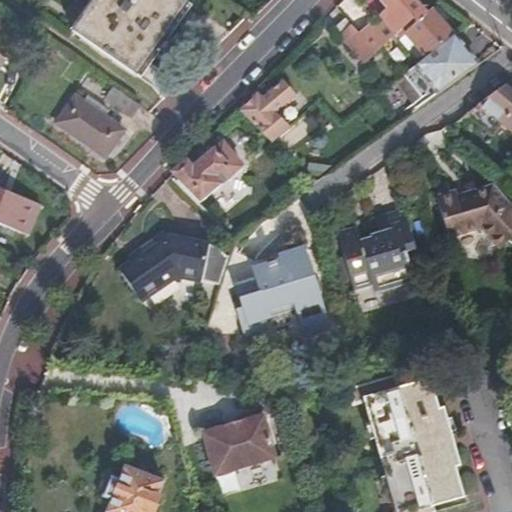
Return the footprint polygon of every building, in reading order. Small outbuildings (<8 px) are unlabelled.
[(83,0),(65,27),(67,29),(69,26),(73,29),(92,0),(83,0)] [(67,29),(134,76),(136,73),(133,71),(180,3),(183,5),(186,1),(185,0),(92,0),(73,29),(69,26),(67,29)] [(368,23),(357,32),(374,50),(395,31),(420,10),(410,0),(380,0),(379,1),(385,8),(379,12),(385,18),(373,28),(368,23)] [(136,73),(134,76),(137,78),(189,3),(186,1),(183,5),(180,3),(133,71),(136,73)] [(449,33),(456,27),(435,1),(428,8),(449,33)] [(421,54),(449,33),(428,8),(423,13),(420,10),(395,31),(399,36),(404,32),(421,54)] [(374,50),(357,32),(350,23),(336,36),(359,63),(374,50)] [(472,64),(449,33),(421,54),(391,78),(409,102),(417,97),(420,102),(432,93),(472,64)] [(251,97),(237,109),(266,142),(292,120),(279,105),(293,94),(281,80),(260,98),(255,102),(251,97)] [(140,104),(114,85),(104,98),(130,117),(140,104)] [(256,93),(251,97),(255,102),(260,98),(256,93)] [(73,94),(55,118),(103,153),(120,128),(73,94)] [(511,106),(500,122),(511,131),(511,106)] [(310,116),(277,136),(285,148),(318,128),(310,116)] [(174,178),(172,180),(195,203),(243,162),(223,139),(207,152),(204,149),(198,149),(191,155),(191,160),(194,164),(187,170),(179,162),(174,167),(169,172),(174,178)] [(449,192),(430,198),(442,235),(473,225),(494,247),(511,228),(511,211),(486,184),(450,195),(449,192)] [(0,223),(23,234),(36,205),(0,189),(0,223)] [(369,209),(371,218),(401,210),(399,201),(369,209)] [(353,231),(352,226),(333,231),(348,286),(367,282),(368,286),(369,291),(410,280),(403,253),(412,250),(401,210),(371,218),(373,225),(364,228),(366,238),(356,241),(353,231)] [(364,228),(353,231),(356,241),(366,238),(364,228)] [(197,283),(215,287),(228,251),(227,251),(226,252),(225,252),(223,252),(222,252),(221,252),(220,251),(219,250),(218,249),(217,248),(217,247),(216,247),(215,246),(214,245),(212,245),(211,244),(210,244),(209,245),(207,245),(206,246),(165,236),(164,233),(149,243),(149,244),(152,248),(141,255),(139,252),(137,250),(126,258),(128,261),(115,269),(135,302),(174,278),(197,283)] [(152,248),(149,244),(139,252),(141,255),(152,248)] [(265,273),(243,278),(248,301),(240,303),(246,330),(269,324),(267,316),(300,308),(306,332),(331,326),(311,248),(286,255),(287,257),(262,263),(265,273)] [(248,301),(243,278),(234,281),(240,303),(248,301)] [(411,283),(410,280),(369,291),(370,295),(411,283)] [(349,290),(368,286),(367,282),(348,286),(349,290)] [(375,436),(369,438),(381,478),(386,477),(396,511),(394,511),(427,511),(426,504),(457,495),(424,381),(392,390),(388,376),(343,389),(348,404),(352,403),(365,400),(375,436)] [(363,439),(369,438),(375,436),(365,400),(352,403),(363,439)] [(217,422),(219,430),(240,423),(237,416),(217,422)] [(240,423),(219,430),(199,436),(213,479),(273,461),(259,417),(240,423)] [(151,511),(165,480),(126,463),(105,511),(151,511)] [(374,480),(383,511),(394,511),(396,511),(386,477),(381,478),(374,480)]
